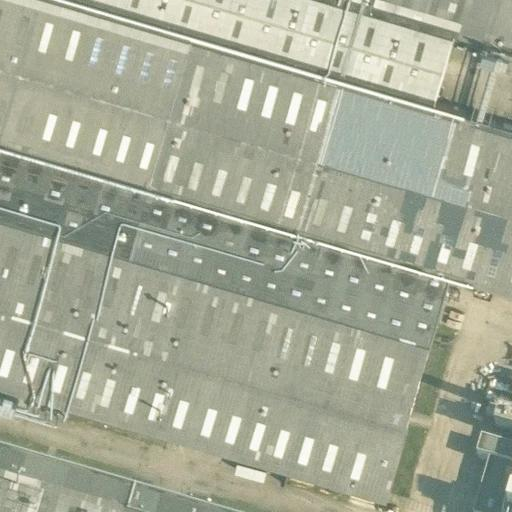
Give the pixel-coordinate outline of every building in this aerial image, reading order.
[(191,33),(78,0),(0,0),(0,142),(147,186),(191,33)] [(78,0),(191,33),(464,113),(464,111),(434,102),(454,33),(352,3),(349,12),(335,8),(334,8),(336,0),(284,0),(282,9),(251,0),(78,0)] [(337,0),(251,0),(282,9),(284,0),(336,0),(334,8),(335,8),(337,0)] [(511,0),(337,0),(335,8),(349,12),(352,3),(454,33),(481,41),(480,43),(487,45),(487,43),(511,49),(511,0)] [(0,511),(221,511),(0,447),(0,386),(386,499),(430,345),(227,286),(247,216),(450,275),(511,293),(511,126),(464,113),(191,33),(147,186),(140,213),(218,235),(205,279),(180,272),(182,265),(146,254),(144,261),(0,219),(0,511)] [(147,186),(0,142),(0,219),(144,261),(146,254),(182,265),(180,272),(205,279),(218,235),(140,213),(147,186)] [(450,275),(247,216),(227,286),(430,345),(450,275)] [(511,511),(511,450),(481,442),(477,458),(489,462),(474,511),(511,511)]
